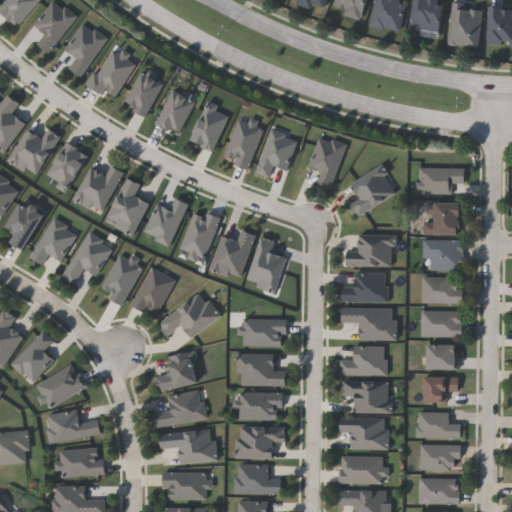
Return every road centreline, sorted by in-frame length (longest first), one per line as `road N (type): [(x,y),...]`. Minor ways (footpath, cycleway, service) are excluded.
road 1 (residential): [(0,52),(68,106),(148,153),(318,225),(313,511)]
road 2 (residential): [(499,86),(489,511)]
road 3 (secondary): [(142,0),(268,71),(460,124)]
road 4 (residential): [(0,269),(74,321),(108,360),(131,438),(135,511)]
road 5 (secondary): [(460,80),(355,56),(216,0)]
